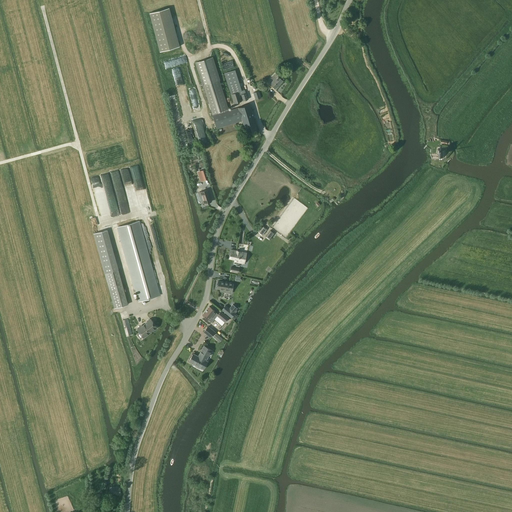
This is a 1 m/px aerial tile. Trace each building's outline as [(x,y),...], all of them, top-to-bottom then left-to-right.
[(212,114),(213,116),(229,111),(228,109),(212,57),(196,62),(212,114)] [(279,74),(277,76),(270,83),(276,89),(283,81),(282,80),(284,78),(279,74)] [(244,90),(239,92),(240,95),(241,95),(243,101),(248,99),(246,93),(245,90),(244,90)] [(239,92),(231,94),(234,104),(242,102),(240,95),(239,92)] [(238,108),(229,111),(213,116),(212,116),(216,129),(242,121),(245,132),(257,128),(250,104),(238,108)] [(445,150),(438,149),(437,156),(445,157),(445,150)] [(202,204),(204,203),(204,204),(211,202),(207,190),(198,193),(202,204)] [(128,267),(128,266),(138,302),(159,296),(150,261),(150,260),(139,221),(117,227),(128,267)] [(263,226),(258,233),(262,235),(267,229),(263,226)] [(114,308),(121,306),(128,305),(118,269),(107,230),(93,234),(104,273),(114,309),(114,308)] [(269,240),(274,233),(270,230),(265,237),(269,240)] [(237,250),(237,251),(231,249),(229,258),(235,259),(234,261),(241,263),(241,261),(245,262),(245,260),(246,261),(247,255),(246,254),(247,253),(240,251),(237,250)] [(220,292),(222,292),(227,293),(227,290),(232,291),(232,290),(233,290),(234,284),(233,284),(233,283),(218,281),(217,289),(220,289),(220,292)] [(231,317),(235,313),(226,305),(222,310),(231,317)] [(218,314),(215,312),(209,306),(202,315),(211,323),(217,316),(218,314)] [(220,311),(218,314),(217,316),(225,322),(229,318),(220,311)] [(148,327),(151,332),(157,327),(151,319),(150,320),(150,319),(147,321),(147,322),(144,324),(147,328),(148,327)] [(143,338),(151,332),(148,327),(147,328),(144,324),(142,326),(141,325),(137,328),(138,329),(137,330),(143,338)] [(208,326),(203,332),(210,338),(215,332),(208,326)] [(189,361),(195,365),(195,367),(199,369),(201,368),(203,369),(207,361),(206,361),(208,356),(210,356),(212,352),(211,351),(211,350),(204,346),(198,356),(193,354),(189,361)]
